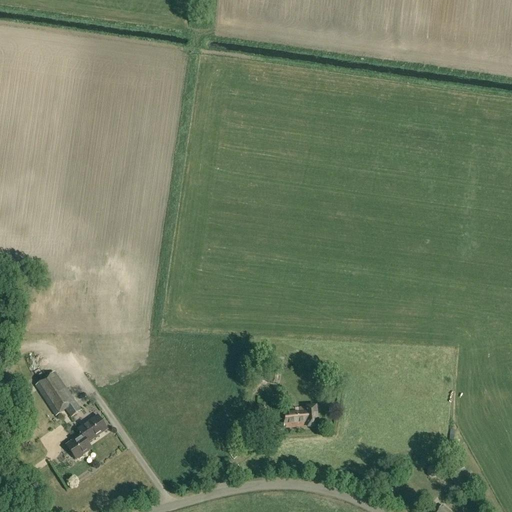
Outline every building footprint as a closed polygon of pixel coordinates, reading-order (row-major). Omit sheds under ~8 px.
[(122,345),(115,276),(87,279),(92,325),(106,324),(109,346),(122,345)] [(59,307),(61,317),(83,312),(81,302),(59,307)] [(270,358),(269,369),(263,368),(264,365),(250,362),(250,366),(248,379),(278,384),(280,372),(282,359),(270,358)] [(72,417),(82,410),(55,372),(36,386),(56,416),(66,409),(72,417)] [(308,427),(318,426),(316,405),(307,406),(307,407),(283,410),(285,428),(308,426),(308,427)] [(98,416),(79,430),(82,435),(88,443),(108,429),(98,416)] [(93,449),(82,435),(69,444),(71,446),(69,448),(77,460),(93,449)] [(436,465),(433,465),(431,466),(430,468),(429,470),(429,472),(430,475),(433,477),(434,477),(436,477),(439,476),(440,475),(441,473),(441,470),(440,468),(438,466),(436,465)] [(459,493),(473,485),(463,469),(449,477),(459,493)]
